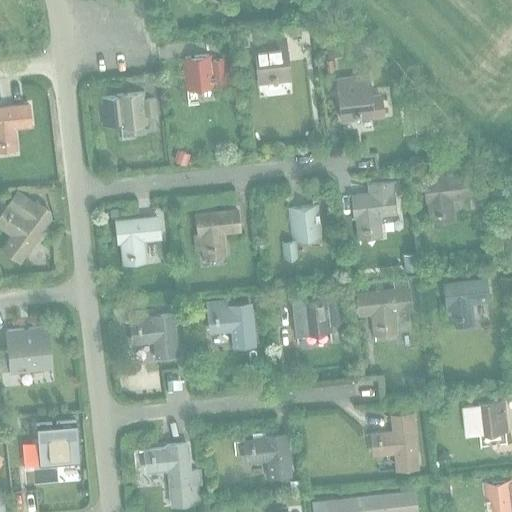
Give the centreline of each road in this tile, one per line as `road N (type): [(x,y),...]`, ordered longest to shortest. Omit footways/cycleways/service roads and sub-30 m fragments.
road 1 (residential): [(79,186),(360,162)]
road 2 (residential): [(103,418),(382,386)]
road 3 (residential): [(103,418),(88,291)]
road 4 (residential): [(79,186),(66,63)]
